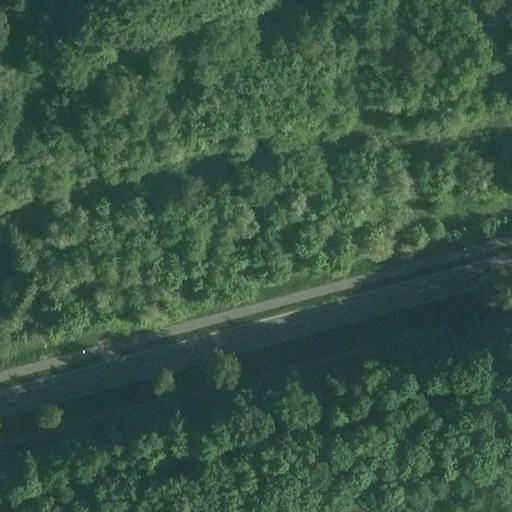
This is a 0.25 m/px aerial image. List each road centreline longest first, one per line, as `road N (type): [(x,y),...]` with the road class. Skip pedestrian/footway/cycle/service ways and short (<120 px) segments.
road 1 (secondary): [(0,406),(511,269)]
road 2 (unclassified): [(511,49),(382,0)]
